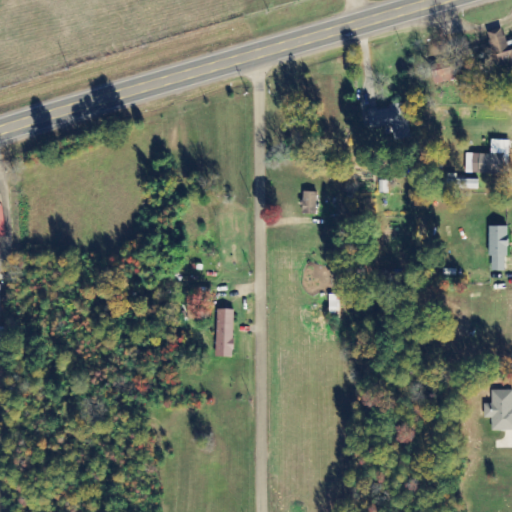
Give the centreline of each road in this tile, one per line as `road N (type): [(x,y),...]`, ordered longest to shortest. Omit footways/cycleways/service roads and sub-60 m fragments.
road 1 (residential): [(257,52),(263,511)]
road 2 (primary): [(0,127),(431,0)]
